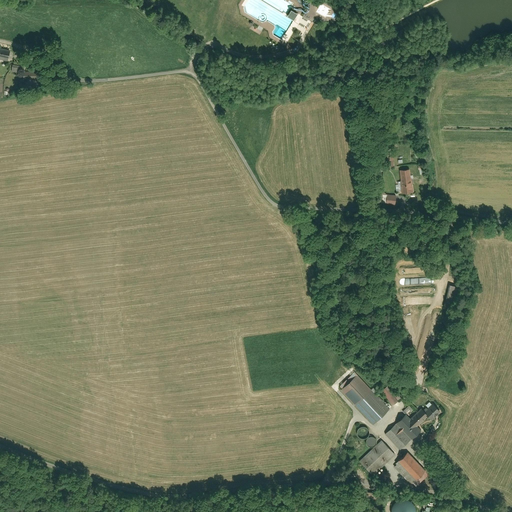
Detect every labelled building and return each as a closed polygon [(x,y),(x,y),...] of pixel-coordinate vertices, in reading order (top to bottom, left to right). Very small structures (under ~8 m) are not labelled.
[(297,14),(293,22),(306,29),(311,22),(297,14)] [(0,48),(0,60),(7,61),(9,50),(0,48)] [(13,64),(12,72),(23,75),(24,66),(13,64)] [(410,169),(398,170),(400,196),(412,195),(410,169)] [(357,375),(340,391),(371,425),(388,409),(357,375)] [(388,387),(381,391),(391,406),(398,401),(388,387)] [(399,388),(393,392),(398,399),(404,395),(399,388)] [(419,433),(415,429),(427,418),(431,422),(440,412),(433,405),(424,414),(420,410),(417,412),(410,404),(406,408),(414,416),(409,421),(405,417),(386,436),(400,451),(419,433)] [(394,455),(380,440),(357,463),(372,477),(394,455)] [(419,487),(436,471),(430,465),(424,471),(406,453),(397,462),(415,480),(413,482),(419,487)] [(390,511),(389,511),(413,511),(413,507),(411,503),(406,500),(399,500),(394,502),(391,508),(390,511)]
